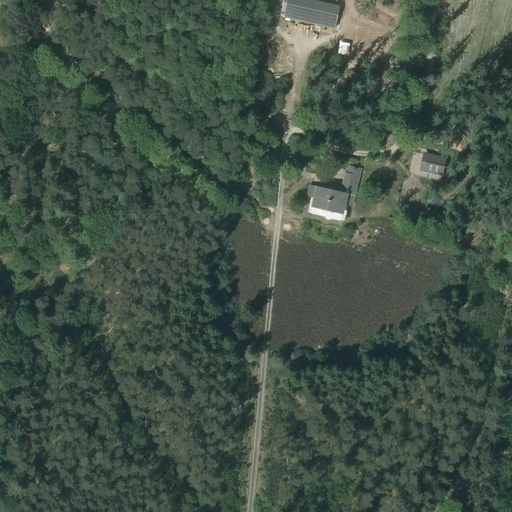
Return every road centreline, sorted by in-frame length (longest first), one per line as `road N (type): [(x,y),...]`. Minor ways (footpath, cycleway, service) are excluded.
road 1 (track): [(41,0),(30,85),(36,161),(57,252),(139,424),(203,511)]
road 2 (track): [(69,0),(321,144),(381,154),(399,144),(403,131),(419,0)]
